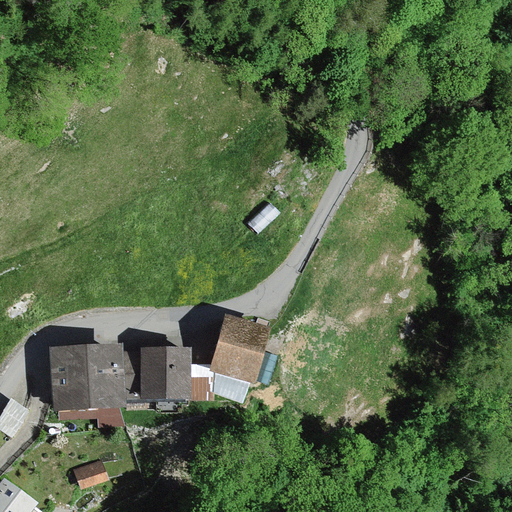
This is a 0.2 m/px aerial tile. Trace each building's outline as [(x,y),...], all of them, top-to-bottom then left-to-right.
[(273,332),(227,319),(212,372),(210,375),(215,375),(213,393),(244,405),(251,385),(257,388),(273,332)] [(125,347),(51,351),(54,416),(128,412),(127,403),(125,353),(125,347)] [(192,350),(142,350),(142,353),(125,353),(127,403),(193,403),(193,372),(192,350)] [(212,372),(193,372),(193,403),(212,403),(213,393),(215,375),(210,375),(212,372)] [(31,414),(13,401),(0,419),(0,431),(13,440),(31,414)] [(103,461),(74,471),(81,492),(110,482),(103,461)] [(0,485),(0,511),(36,511),(40,506),(4,480),(0,485)]
